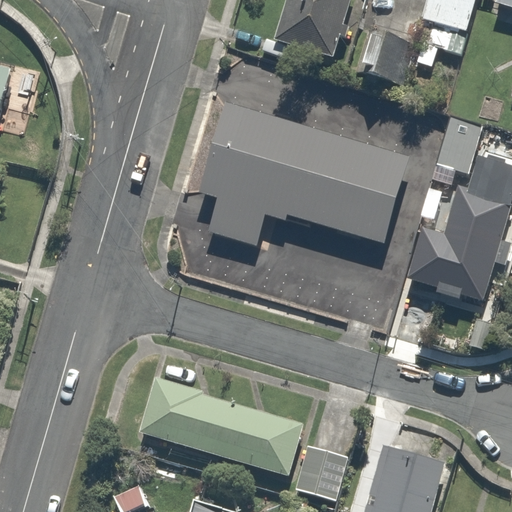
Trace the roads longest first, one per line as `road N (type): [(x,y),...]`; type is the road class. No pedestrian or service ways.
road 1 (residential): [(87,289),(511,414)]
road 2 (residential): [(87,289),(23,511)]
road 3 (residential): [(119,173),(96,61),(56,0)]
road 4 (residential): [(169,9),(119,173)]
road 5 (residential): [(119,173),(87,289)]
